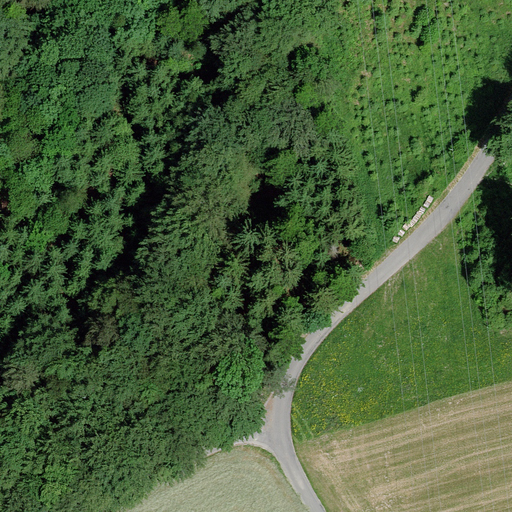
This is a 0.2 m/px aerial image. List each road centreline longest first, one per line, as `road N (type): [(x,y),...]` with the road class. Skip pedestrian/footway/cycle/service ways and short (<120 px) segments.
road 1 (unclassified): [(511,110),(438,219),(297,359),(279,399),(278,424)]
road 2 (track): [(0,207),(194,317),(255,385),(279,399)]
road 3 (unclassified): [(77,511),(209,446),(278,424)]
